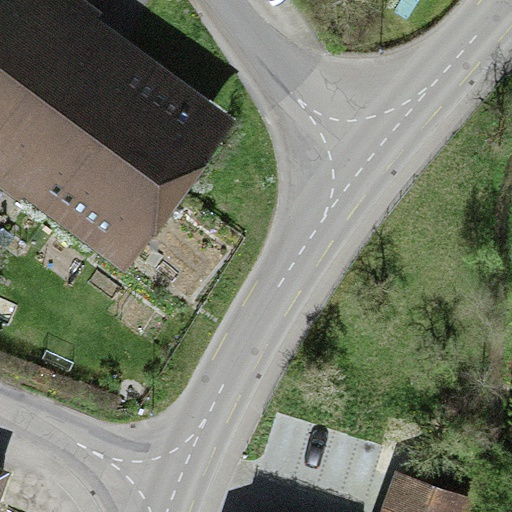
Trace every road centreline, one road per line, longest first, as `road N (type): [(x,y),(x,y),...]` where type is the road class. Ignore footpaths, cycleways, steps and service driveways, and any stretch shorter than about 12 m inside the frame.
road 1 (residential): [(348,160),(174,486)]
road 2 (residential): [(218,0),(348,160)]
road 3 (residential): [(493,26),(348,160)]
road 4 (residential): [(0,417),(174,486)]
